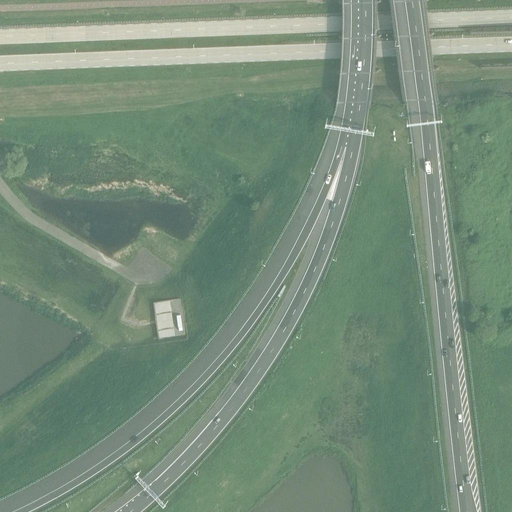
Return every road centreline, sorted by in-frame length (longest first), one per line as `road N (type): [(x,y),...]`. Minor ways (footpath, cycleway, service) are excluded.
road 1 (motorway): [(412,0),(467,511)]
road 2 (secondary): [(0,65),(511,44)]
road 3 (secondary): [(511,18),(0,37)]
road 4 (motorway): [(345,147),(273,290),(213,369),(131,445),(22,511)]
road 5 (motorway): [(345,147),(332,225),(274,345),(196,448),(130,511)]
road 6 (motorway): [(364,0),(345,147)]
